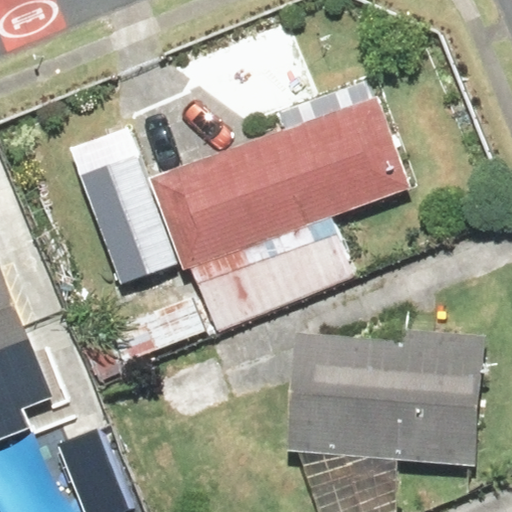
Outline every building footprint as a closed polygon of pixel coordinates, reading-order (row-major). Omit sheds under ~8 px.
[(374,102),(144,184),(177,276),(407,194),(374,102)] [(148,197),(87,215),(112,298),(174,279),(148,197)] [(0,285),(0,381),(33,369),(0,285)] [(222,331),(208,292),(112,327),(126,366),(222,331)] [(283,340),(274,456),(470,470),(480,340),(399,335),(398,348),(283,340)] [(222,349),(151,378),(189,470),(260,441),(222,349)] [(113,406),(1,452),(25,511),(80,511),(145,485),(113,406)]
